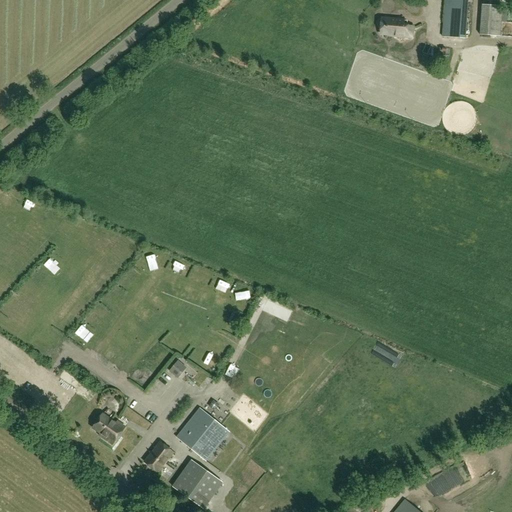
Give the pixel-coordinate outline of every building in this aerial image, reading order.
[(445,0),(444,36),(468,37),(470,0),(445,0)] [(482,6),(480,35),(500,36),(502,8),(482,6)] [(381,27),(380,35),(414,38),(415,26),(405,25),(405,19),(382,17),(381,20),(379,21),(379,26),(380,27),(381,27)] [(181,283),(183,277),(170,272),(168,278),(181,283)] [(185,286),(195,291),(199,282),(189,278),(185,286)] [(204,289),(203,298),(215,299),(215,290),(204,289)] [(149,300),(157,304),(162,294),(154,290),(149,300)] [(235,312),(244,315),(247,307),(238,303),(235,312)] [(137,311),(144,320),(150,316),(144,307),(137,311)] [(127,327),(133,332),(138,325),(132,321),(127,327)] [(128,333),(120,340),(129,349),(137,342),(128,333)] [(217,347),(222,351),(229,341),(223,338),(217,347)] [(162,346),(155,355),(165,363),(173,354),(162,346)] [(187,368),(178,361),(170,371),(179,378),(187,368)] [(143,377),(155,380),(158,370),(147,367),(143,377)] [(223,391),(230,382),(224,377),(217,386),(223,391)] [(234,413),(256,431),(269,415),(247,397),(234,413)] [(139,409),(145,407),(142,399),(136,402),(139,409)] [(207,462),(230,433),(200,410),(178,438),(207,462)] [(118,421),(116,424),(103,414),(93,429),(103,436),(101,438),(112,446),(126,427),(118,421)] [(158,474),(173,454),(160,443),(144,463),(158,474)] [(223,483),(193,461),(174,487),(204,509),(223,483)] [(463,484),(479,477),(472,462),(457,469),(463,484)] [(173,477),(175,472),(168,469),(166,474),(173,477)] [(430,488),(441,485),(439,479),(429,482),(430,488)] [(418,511),(404,500),(394,511),(418,511)] [(365,511),(358,502),(342,511),(365,511)]
